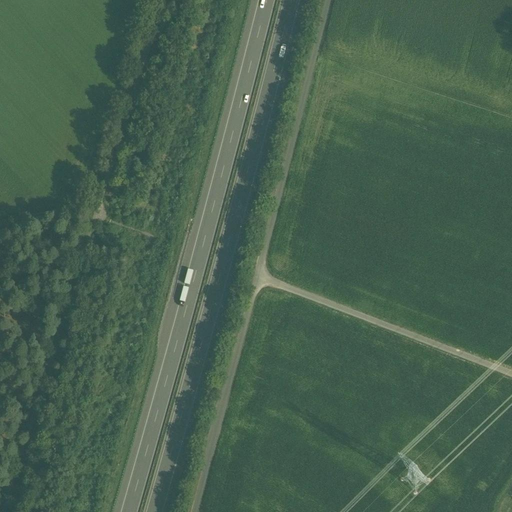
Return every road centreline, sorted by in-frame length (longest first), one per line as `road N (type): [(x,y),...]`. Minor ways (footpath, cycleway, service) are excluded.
road 1 (motorway): [(261,0),(122,511)]
road 2 (motorway): [(157,511),(295,0)]
road 3 (unclassified): [(327,0),(193,511)]
road 4 (unknown): [(171,0),(114,207)]
